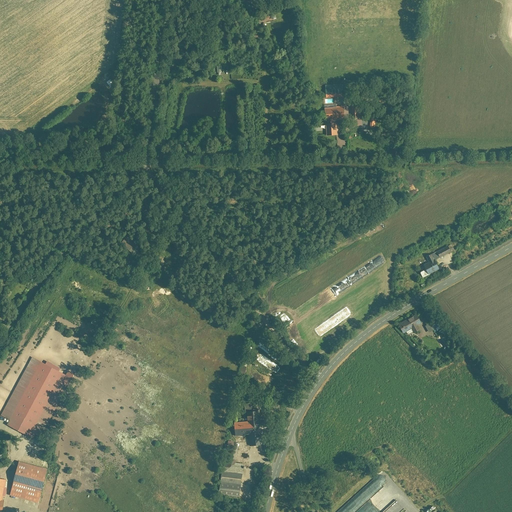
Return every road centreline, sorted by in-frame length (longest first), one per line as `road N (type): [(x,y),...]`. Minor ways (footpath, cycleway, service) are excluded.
road 1 (unclassified): [(146,164),(160,156),(511,153)]
road 2 (residential): [(316,384),(146,164)]
road 3 (secondary): [(316,384),(372,329),(511,247)]
road 4 (residential): [(0,339),(63,253),(146,164)]
road 5 (residential): [(146,164),(165,0)]
road 6 (secondary): [(266,511),(284,448),(316,384)]
